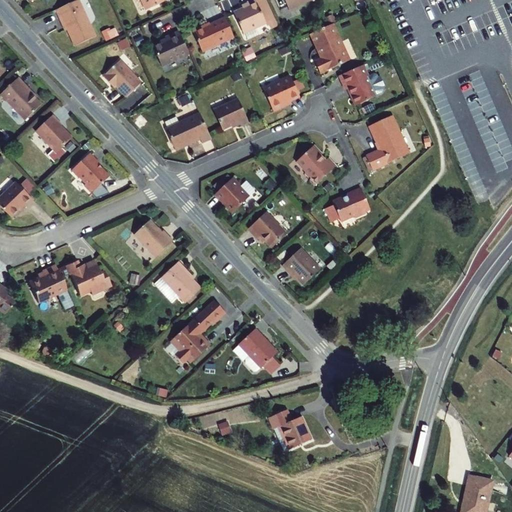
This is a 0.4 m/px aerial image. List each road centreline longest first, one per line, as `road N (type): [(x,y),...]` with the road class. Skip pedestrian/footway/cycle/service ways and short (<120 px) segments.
road 1 (track): [(343,364),(177,415),(0,352)]
road 2 (tertiary): [(168,186),(336,361),(442,362)]
road 3 (tertiary): [(0,7),(168,186)]
road 4 (residential): [(168,186),(36,244),(0,242)]
road 5 (residential): [(323,118),(168,186)]
road 6 (secondary): [(402,511),(442,362)]
